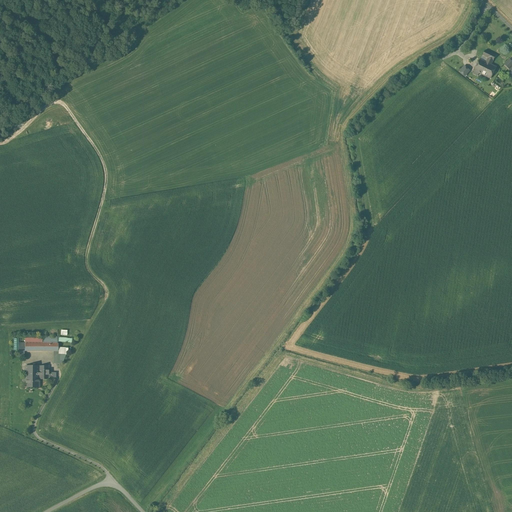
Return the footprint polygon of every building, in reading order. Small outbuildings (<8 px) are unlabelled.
[(495,56),(485,51),(483,55),(488,58),(493,60),(495,56)] [(480,59),(475,71),(479,73),(482,74),(488,63),(486,62),(480,59)] [(491,65),(488,63),(482,74),(490,78),(496,67),(491,65)] [(465,67),(460,73),(465,77),(469,71),(465,67)] [(42,342),(25,341),(25,351),(57,351),(57,342),(42,342)] [(48,367),(25,366),(25,375),(25,376),(39,376),(39,379),(48,379),(48,367)] [(39,376),(25,376),(25,387),(39,387),(39,379),(39,376)]
